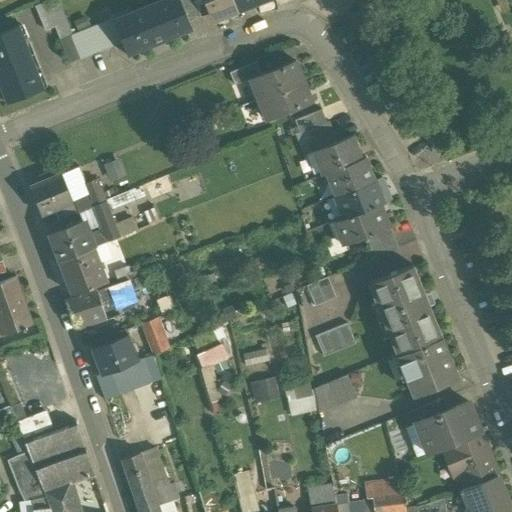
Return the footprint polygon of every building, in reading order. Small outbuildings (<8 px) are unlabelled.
[(56,0),(52,0),(35,7),(40,18),(61,10),(56,0)] [(180,0),(161,0),(112,20),(121,42),(127,55),(192,29),(189,22),(180,0)] [(200,17),(193,0),(180,0),(189,22),(200,17)] [(211,13),(205,0),(193,0),(200,17),(211,13)] [(205,0),(211,13),(214,20),(237,10),(233,0),(205,0)] [(233,0),(237,10),(238,11),(264,0),(233,0)] [(61,10),(40,18),(45,31),(54,27),(66,22),(61,10)] [(121,42),(112,20),(102,24),(111,46),(121,42)] [(66,22),(54,27),(59,41),(71,36),(66,22)] [(111,46),(102,24),(92,28),(101,50),(111,46)] [(18,26),(0,33),(0,85),(7,103),(43,89),(18,26)] [(101,50),(92,28),(81,32),(90,55),(101,50)] [(90,55),(81,32),(71,36),(80,59),(90,55)] [(71,36),(59,41),(68,64),(80,59),(71,36)] [(261,74),(250,78),(258,99),(303,81),(295,61),(261,74)] [(256,62),(230,72),(234,85),(250,78),(261,74),(256,62)] [(303,81),(258,99),(267,120),(311,102),(303,81)] [(321,109),(295,120),(300,132),(307,129),(326,122),(321,109)] [(326,122),(307,129),(311,140),(333,131),(329,121),(326,122)] [(333,131),(311,140),(315,149),(337,141),(333,131)] [(315,149),(312,151),(321,175),(326,173),(362,159),(352,135),(337,141),(315,149)] [(362,159),(326,173),(335,196),(375,180),(366,157),(362,159)] [(52,171),(39,176),(41,183),(55,177),(52,171)] [(41,183),(30,187),(42,215),(54,210),(73,203),(72,201),(61,175),(55,177),(41,183)] [(380,204),(391,199),(382,177),(375,180),(335,196),(344,218),(380,204)] [(101,194),(95,179),(85,183),(89,195),(94,205),(104,201),(101,194)] [(111,190),(101,194),(104,201),(105,201),(114,197),(111,190)] [(89,195),(74,201),(78,212),(94,205),(89,195)] [(73,203),(54,210),(58,220),(78,212),(74,201),(74,200),(72,201),(73,203)] [(104,201),(94,205),(103,230),(88,237),(93,248),(119,238),(105,201),(104,201)] [(344,218),(334,222),(343,245),(367,236),(389,227),(380,204),(344,218)] [(82,220),(48,234),(58,261),(93,248),(88,237),(82,220)] [(389,227),(367,236),(371,246),(393,237),(389,227)] [(393,237),(371,246),(375,257),(397,248),(393,237)] [(93,248),(58,261),(71,294),(106,282),(93,248)] [(412,265),(368,282),(397,354),(441,336),(412,265)] [(327,276),(306,285),(315,305),(336,297),(327,276)] [(16,277),(0,283),(0,334),(0,335),(32,323),(16,277)] [(129,281),(97,292),(105,316),(137,305),(137,304),(132,290),(129,281)] [(141,291),(138,293),(136,288),(132,290),(137,304),(145,301),(141,291)] [(97,292),(66,302),(75,327),(94,320),(96,323),(106,320),(105,316),(97,292)] [(175,310),(170,295),(157,300),(163,315),(175,310)] [(167,348),(156,318),(143,323),(155,353),(167,348)] [(347,322),(315,335),(323,355),(355,343),(347,322)] [(211,329),(193,338),(199,352),(218,343),(211,329)] [(138,359),(129,335),(93,349),(102,373),(124,365),(138,359)] [(441,336),(397,354),(412,393),(457,375),(441,336)] [(138,359),(124,365),(133,389),(162,379),(155,353),(138,359)] [(124,365),(102,373),(97,375),(106,399),(133,389),(124,365)] [(251,381),(257,402),(281,395),(274,374),(251,381)] [(347,374),(314,387),(318,412),(356,397),(347,374)] [(443,398),(406,413),(411,425),(416,423),(415,423),(448,410),(443,398)] [(20,402),(10,406),(14,415),(16,419),(25,416),(20,402)] [(448,410),(415,423),(416,423),(428,453),(440,448),(479,432),(480,432),(468,402),(448,410)] [(10,406),(0,409),(0,429),(5,427),(2,420),(14,415),(10,406)] [(48,412),(18,424),(24,440),(54,428),(48,412)] [(54,428),(24,440),(28,452),(33,464),(44,492),(71,482),(93,474),(74,420),(54,428)] [(479,432),(440,448),(452,478),(461,475),(466,487),(496,474),(479,432)] [(156,448),(140,454),(151,485),(163,481),(164,482),(168,481),(156,448)] [(28,452),(16,457),(21,469),(33,464),(28,452)] [(151,485),(140,454),(122,460),(139,511),(160,511),(158,506),(151,485)] [(21,469),(13,473),(25,503),(32,501),(32,500),(46,498),(44,492),(33,464),(21,469)] [(248,472),(231,476),(237,500),(254,495),(248,472)] [(466,487),(461,489),(468,506),(472,504),(475,511),(511,511),(497,474),(466,487)] [(400,479),(366,483),(367,499),(372,498),(372,496),(402,493),(400,479)] [(163,481),(151,485),(158,506),(184,498),(184,497),(179,498),(175,485),(166,488),(164,482),(163,481)] [(77,511),(71,482),(44,492),(46,498),(51,511),(77,511)] [(332,484),(308,489),(312,510),(336,506),(334,497),(332,484)] [(205,511),(200,493),(184,498),(187,507),(189,506),(191,511),(205,511)] [(402,493),(372,496),(372,498),(374,511),(397,511),(405,511),(405,508),(404,493),(402,493)] [(258,511),(254,495),(237,500),(240,511),(258,511)] [(347,495),(334,497),(336,506),(336,507),(348,504),(347,495)] [(445,511),(444,497),(417,506),(417,511),(445,511)] [(51,511),(46,498),(32,500),(32,501),(34,511),(51,511)]
